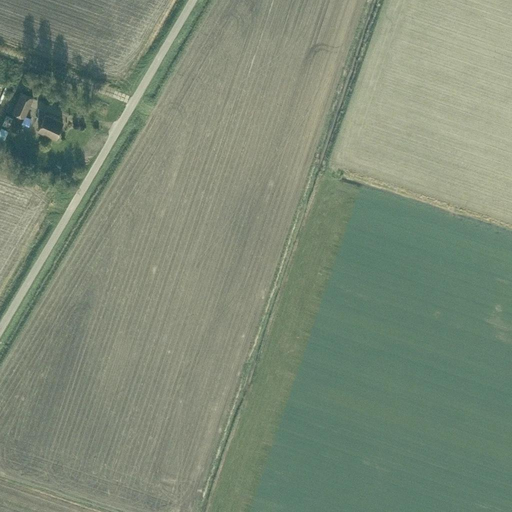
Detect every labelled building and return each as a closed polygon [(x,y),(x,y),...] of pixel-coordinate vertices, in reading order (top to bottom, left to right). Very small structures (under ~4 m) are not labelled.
[(25,117),(33,98),(21,93),(13,111),(24,117),(21,123),(28,126),(31,120),(25,117)] [(31,106),(28,116),(37,118),(39,108),(31,106)] [(6,114),(2,123),(9,126),(13,117),(6,114)] [(56,138),(63,122),(45,114),(38,130),(56,138)] [(42,141),(61,149),(63,143),(44,135),(42,141)]
